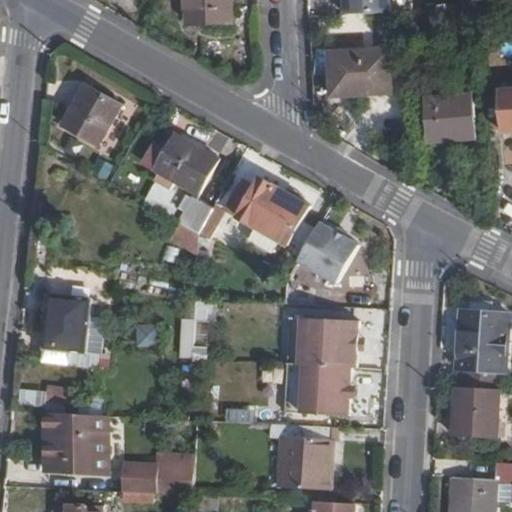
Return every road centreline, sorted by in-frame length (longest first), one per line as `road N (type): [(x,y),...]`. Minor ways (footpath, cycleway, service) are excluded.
road 1 (residential): [(406,511),(422,216)]
road 2 (tertiary): [(288,141),(42,0)]
road 3 (residential): [(26,0),(0,259)]
road 4 (tertiary): [(422,216),(288,141)]
road 5 (residential): [(282,0),(288,141)]
